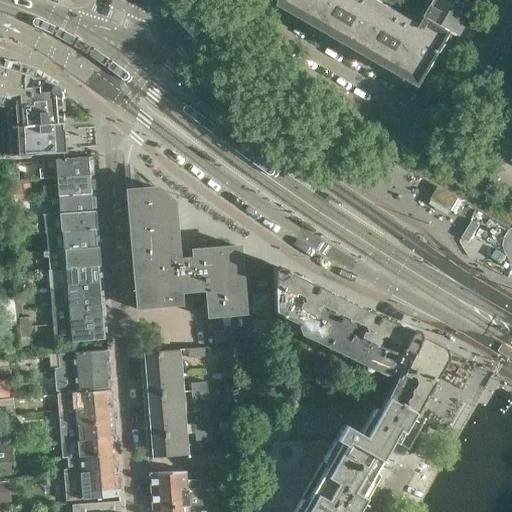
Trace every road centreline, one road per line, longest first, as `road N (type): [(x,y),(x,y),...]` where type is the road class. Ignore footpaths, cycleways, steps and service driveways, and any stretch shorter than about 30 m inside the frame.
road 1 (tertiary): [(108,90),(196,163),(511,356)]
road 2 (tertiary): [(511,306),(220,111),(115,29)]
road 3 (residential): [(128,511),(106,106)]
road 4 (residential): [(242,0),(256,21),(447,139),(511,19)]
road 5 (tertiary): [(0,24),(69,56),(108,90)]
